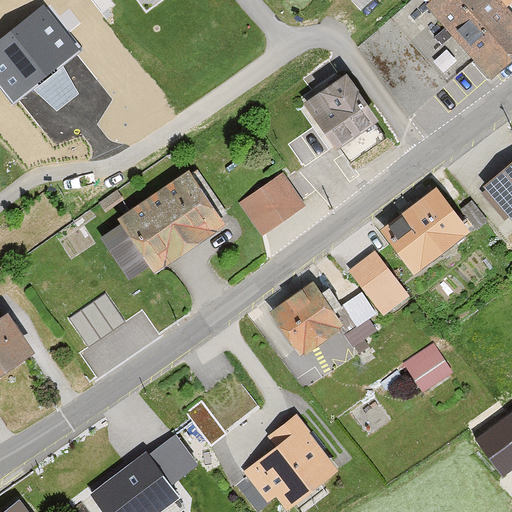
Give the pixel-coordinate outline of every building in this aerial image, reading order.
[(345,0),(356,12),(370,0),(345,0)] [(511,0),(422,0),(483,78),(511,56),(511,0)] [(79,51),(42,6),(0,40),(0,84),(15,102),(79,51)] [(371,123),(341,76),(297,105),(327,151),(371,123)] [(511,160),(476,191),(511,232),(511,160)] [(149,277),(221,227),(184,174),(111,223),(149,277)] [(259,233),(302,205),(282,175),(239,203),(259,233)] [(464,235),(429,191),(372,235),(407,279),(464,235)] [(405,301),(371,253),(345,272),(379,320),(405,301)] [(275,319),(302,359),(337,335),(309,296),(275,319)] [(0,389),(6,386),(35,362),(9,321),(0,328),(0,389)] [(418,393),(449,373),(433,346),(401,366),(418,393)] [(493,478),(511,464),(511,412),(468,443),(493,478)] [(286,498),(332,460),(294,414),(276,429),(284,438),(248,468),(269,494),(277,487),(286,498)] [(144,511),(175,489),(145,450),(96,488),(114,511),(144,511)] [(34,511),(20,493),(0,505),(0,511),(34,511)]
